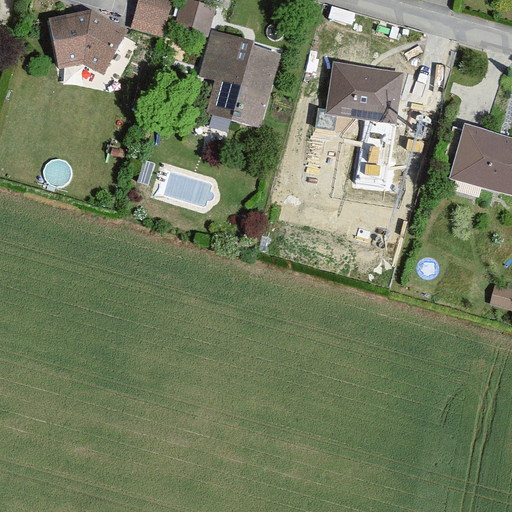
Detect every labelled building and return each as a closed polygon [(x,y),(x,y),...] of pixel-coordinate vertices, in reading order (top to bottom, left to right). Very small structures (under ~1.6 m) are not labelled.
[(138,0),(131,27),(165,36),(173,0),(138,0)] [(182,0),(176,27),(209,36),(216,7),(190,0),(182,0)] [(92,9),(49,20),(60,68),(83,64),(103,74),(127,30),(92,9)] [(255,40),(213,29),(201,76),(216,80),(208,113),(260,127),(280,52),(254,45),(255,40)] [(404,72),(334,61),(326,112),(395,123),(404,72)] [(511,135),(464,122),(449,177),(511,193),(511,135)]
